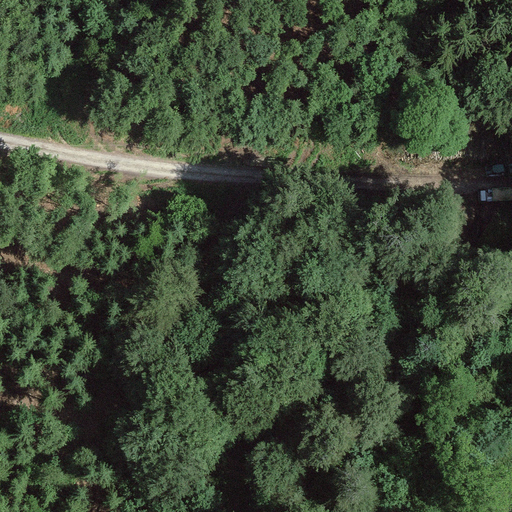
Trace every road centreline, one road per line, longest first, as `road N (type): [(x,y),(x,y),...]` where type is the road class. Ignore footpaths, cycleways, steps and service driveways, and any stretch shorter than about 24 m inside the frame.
road 1 (track): [(511,183),(230,173),(0,143)]
road 2 (track): [(49,150),(94,100),(161,0)]
